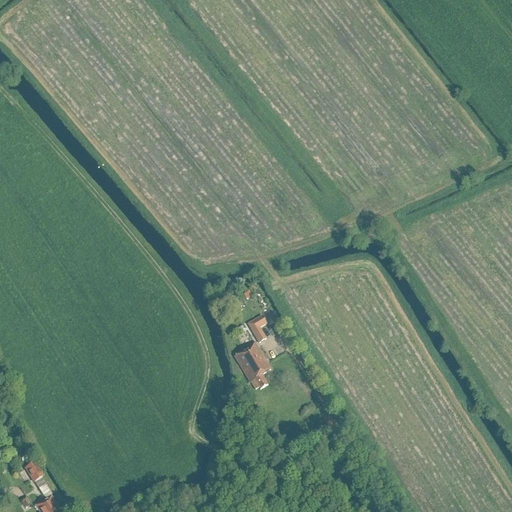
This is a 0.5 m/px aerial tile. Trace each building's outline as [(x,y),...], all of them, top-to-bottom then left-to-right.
[(251,332),(258,344),(266,340),(259,328),(258,328),(255,323),(249,326),(252,332),(251,332)] [(241,340),(247,338),(244,329),(238,331),(241,340)] [(262,378),(271,373),(255,345),(240,354),(241,356),(236,360),(250,385),(252,384),(256,391),(259,389),(260,391),(267,387),(262,378)] [(25,471),(34,484),(43,478),(35,465),(31,467),(29,464),(25,466),(27,470),(25,471)] [(43,493),(50,491),(48,486),(47,486),(46,481),(40,483),(43,493)] [(30,505),(26,498),(20,501),(24,509),(30,505)] [(60,511),(52,499),(36,509),(38,511),(60,511)]
